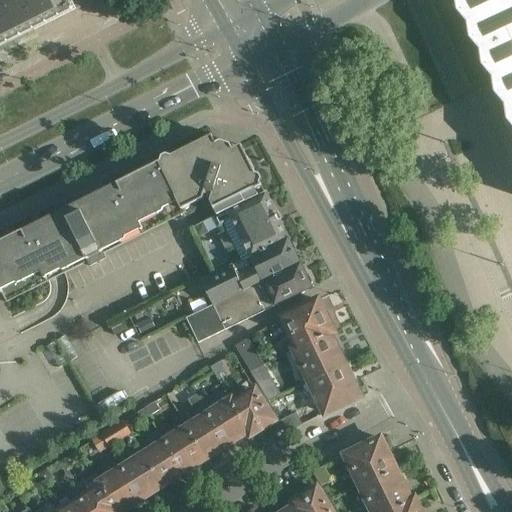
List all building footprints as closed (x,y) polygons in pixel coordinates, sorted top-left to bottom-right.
[(0,0),(0,46),(73,9),(68,0),(0,0)] [(511,0),(457,0),(511,120),(511,0)] [(160,161),(183,208),(203,198),(212,200),(219,215),(265,192),(248,158),(241,161),(235,148),(229,151),(218,147),(215,142),(202,148),(199,142),(160,161)] [(183,208),(160,161),(0,241),(0,289),(15,282),(19,283),(41,272),(47,284),(56,279),(87,263),(90,269),(109,259),(107,254),(186,213),(183,208)] [(219,215),(215,217),(220,226),(225,224),(243,260),(250,256),(251,257),(288,239),(277,216),(266,193),(264,194),(264,193),(265,193),(265,192),(219,215)] [(243,260),(201,280),(213,306),(264,281),(263,280),(299,262),(288,239),(251,257),(250,256),(243,260)] [(263,280),(264,281),(276,306),(312,288),(299,262),(263,280)] [(213,306),(187,319),(189,324),(198,343),(199,344),(276,306),(264,281),(213,306)] [(294,351),(330,334),(330,335),(333,333),(318,300),(300,309),(283,317),(291,333),(298,348),(294,350),(294,351)] [(151,317),(136,324),(142,336),(156,328),(151,317)] [(294,351),(309,382),(345,365),(330,335),(330,334),(294,351)] [(250,372),(263,364),(248,339),(235,347),(250,372)] [(226,373),(219,362),(210,367),(217,378),(226,373)] [(271,377),(263,364),(250,372),(269,402),(272,401),(275,399),(264,381),(271,377)] [(360,397),(345,365),(309,382),(325,414),(360,397)] [(233,394),(230,396),(253,434),(274,420),(254,388),(237,399),(233,394)] [(199,397),(229,444),(249,431),(251,435),(253,434),(230,396),(227,392),(211,401),(206,393),(199,397)] [(208,457),(229,444),(199,397),(199,398),(197,395),(187,401),(196,414),(202,410),(205,414),(187,425),(208,457)] [(145,407),(151,416),(160,410),(155,402),(145,407)] [(140,422),(151,416),(145,407),(135,414),(140,422)] [(281,421),(287,433),(302,425),(296,413),(281,421)] [(186,471),(208,457),(187,425),(170,435),(167,430),(162,433),(186,471)] [(153,446),(144,452),(165,484),(186,471),(162,433),(161,434),(159,431),(148,438),(153,446)] [(109,447),(101,435),(92,441),(99,453),(109,447)] [(411,501),(387,452),(380,439),(345,456),(372,511),(420,511),(414,499),(411,501)] [(143,498),(165,484),(144,452),(126,463),(123,458),(119,461),(143,498)] [(65,458),(58,463),(63,470),(70,466),(65,458)] [(121,511),(143,498),(119,461),(115,463),(118,469),(100,480),(121,511)] [(331,482),(324,467),(312,472),(319,488),(331,482)] [(53,479),(47,469),(37,475),(44,485),(53,479)] [(97,475),(76,488),(90,511),(120,511),(121,511),(100,480),(97,475)] [(32,491),(25,481),(15,487),(22,497),(32,491)] [(90,511),(76,488),(54,502),(60,510),(60,511),(90,511)] [(331,511),(317,488),(295,502),(301,511),(331,511)] [(301,511),(295,502),(293,503),(296,506),(286,511),(301,511)]
